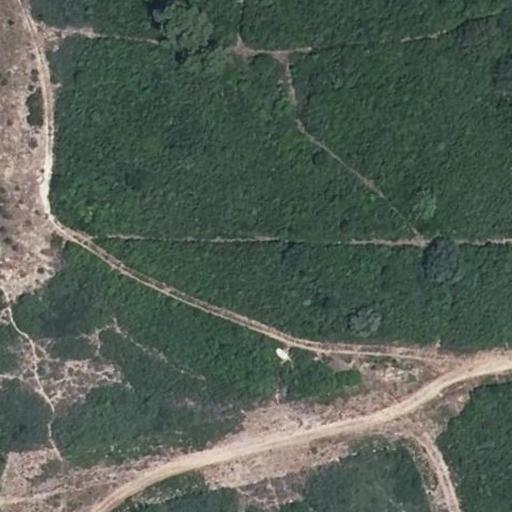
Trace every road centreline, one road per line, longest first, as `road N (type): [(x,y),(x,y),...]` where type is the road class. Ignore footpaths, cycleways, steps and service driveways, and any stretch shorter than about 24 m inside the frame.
road 1 (track): [(420,387),(140,479),(88,511)]
road 2 (track): [(420,387),(455,511)]
